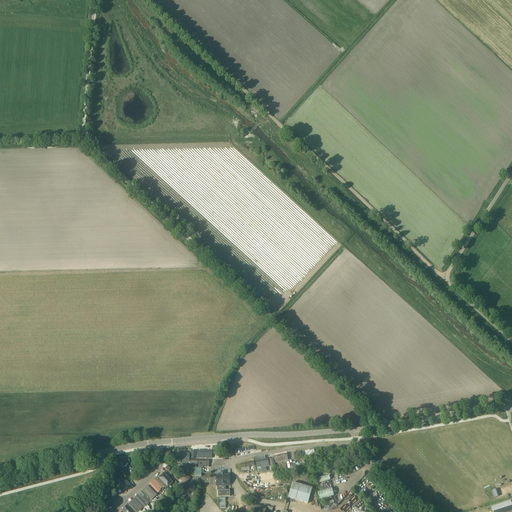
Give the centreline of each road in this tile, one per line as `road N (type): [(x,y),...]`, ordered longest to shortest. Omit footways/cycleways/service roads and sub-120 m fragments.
road 1 (unclassified): [(385,425),(82,137)]
road 2 (track): [(139,0),(446,280)]
road 3 (unclassified): [(511,340),(446,280),(511,170)]
road 4 (tertiary): [(0,479),(159,442)]
road 5 (unclassified): [(82,137),(96,0)]
road 6 (residential): [(353,429),(352,443),(231,461)]
road 7 (tertiary): [(228,436),(353,429)]
road 8 (tertiary): [(385,425),(507,403)]
